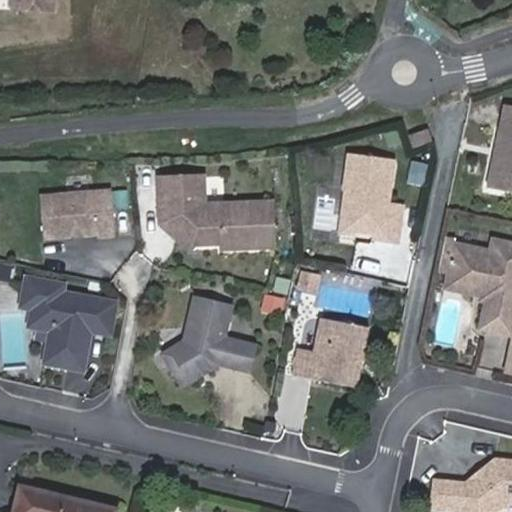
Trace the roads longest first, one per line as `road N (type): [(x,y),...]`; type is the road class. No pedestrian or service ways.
road 1 (residential): [(404,71),(302,114),(0,133)]
road 2 (residential): [(386,493),(0,403)]
road 3 (residential): [(511,408),(410,387),(386,493)]
